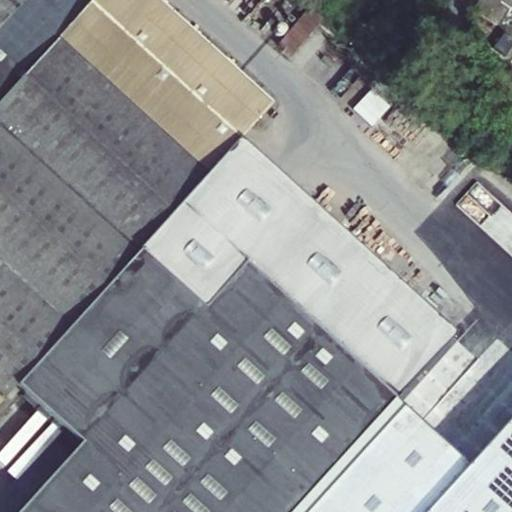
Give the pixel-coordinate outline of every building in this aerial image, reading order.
[(237,143),(271,106),(153,0),(0,0),(0,404),(14,389),(237,143)] [(502,16),(479,0),(478,0),(472,11),(494,26),(502,16)] [(509,5),(502,0),(479,0),(502,16),(509,5)] [(511,9),(499,29),(510,36),(511,34),(511,9)] [(237,143),(14,389),(79,448),(242,268),(252,276),(394,404),(454,338),(237,143)] [(20,511),(37,511),(252,276),(242,268),(79,448),(20,511)] [(252,276),(37,511),(296,511),(394,404),(252,276)] [(296,511),(511,511),(511,419),(466,470),(394,404),(296,511)]
